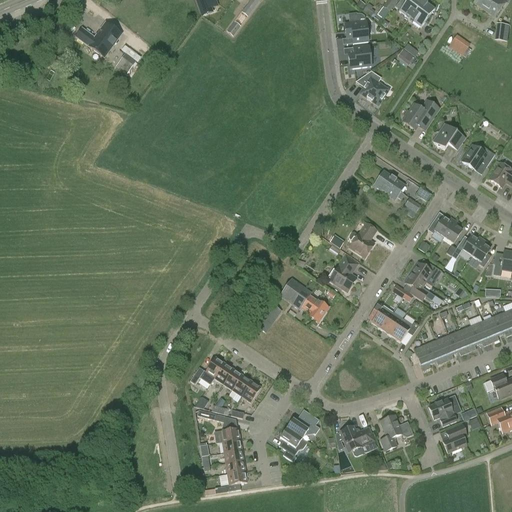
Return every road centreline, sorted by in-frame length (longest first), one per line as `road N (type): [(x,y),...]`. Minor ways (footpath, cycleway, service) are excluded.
road 1 (residential): [(191,315),(247,232),(297,246),(377,130)]
road 2 (residential): [(307,393),(452,180)]
road 3 (residential): [(177,489),(161,362),(191,315)]
road 4 (residential): [(377,130),(332,88),(321,1)]
road 5 (unclassified): [(402,511),(401,496),(413,479),(511,447)]
road 6 (residential): [(191,315),(295,385)]
